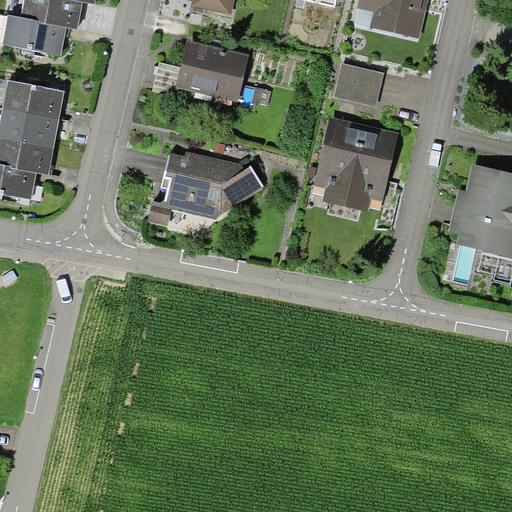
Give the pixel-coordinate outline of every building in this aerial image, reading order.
[(23,0),(20,17),(66,26),(77,29),(83,2),(76,0),(23,0)] [(193,0),(192,4),(230,12),(231,0),(193,0)] [(371,27),(418,37),(425,0),(360,0),(359,6),(375,9),(371,27)] [(20,17),(7,14),(0,46),(59,59),(66,26),(20,17)] [(177,87),(237,100),(247,57),(187,44),(177,87)] [(341,64),(334,97),(375,106),(382,72),(341,64)] [(8,79),(2,107),(59,118),(64,90),(8,79)] [(2,107),(0,118),(0,135),(54,146),(59,118),(2,107)] [(383,198),(397,135),(330,119),(315,183),(326,186),(323,200),(366,210),(369,195),(383,198)] [(0,135),(0,164),(35,171),(48,173),(54,146),(0,135)] [(244,155),(226,167),(168,155),(163,178),(169,179),(164,204),(215,215),(264,185),(244,155)] [(0,194),(29,200),(35,171),(0,164),(0,194)] [(511,255),(511,174),(473,166),(467,190),(460,189),(450,231),(460,233),(458,243),(511,255)]
